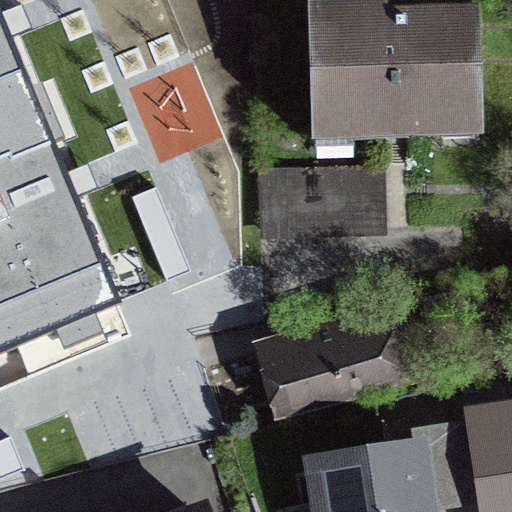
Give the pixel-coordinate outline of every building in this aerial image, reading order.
[(145,145),(125,0),(42,0),(63,156),(145,145)] [(310,0),(314,129),(485,125),(481,0),(393,0),(392,0),(310,0)] [(386,169),(256,172),(257,227),(388,224),(386,169)] [(0,244),(0,310),(50,295),(40,262),(31,235),(0,244)] [(485,315),(478,286),(427,297),(433,326),(485,315)] [(381,305),(260,338),(279,407),(430,366),(417,321),(388,329),(381,305)] [(433,511),(421,435),(311,452),(320,511),(433,511)] [(511,511),(511,455),(481,459),(487,511),(511,511)]
